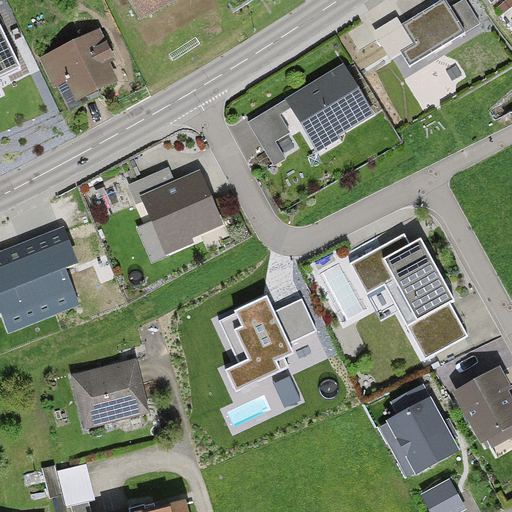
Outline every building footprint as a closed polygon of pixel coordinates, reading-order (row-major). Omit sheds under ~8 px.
[(173,0),(125,0),(137,20),(173,0)] [(465,41),(447,8),(403,31),(413,50),(403,55),(411,70),(465,41)] [(0,72),(17,65),(0,31),(0,72)] [(108,60),(97,35),(40,63),(51,87),(64,80),(65,82),(67,81),(75,98),(111,81),(102,63),(108,60)] [(371,117),(344,70),(288,103),(316,150),(371,117)] [(221,223),(199,173),(145,196),(166,246),(221,223)] [(62,230),(0,254),(0,310),(3,309),(10,328),(76,303),(61,265),(74,261),(62,230)] [(423,246),(390,263),(419,321),(452,304),(423,246)] [(291,353),(266,299),(237,312),(244,328),(238,331),(251,360),(228,371),(236,389),(278,370),(274,360),(291,353)] [(145,414),(132,363),(71,379),(84,429),(145,414)] [(511,423),(511,413),(492,376),(456,396),(481,441),(511,423)] [(456,450),(429,399),(390,420),(417,471),(456,450)] [(93,502),(84,466),(55,472),(64,509),(93,502)]
